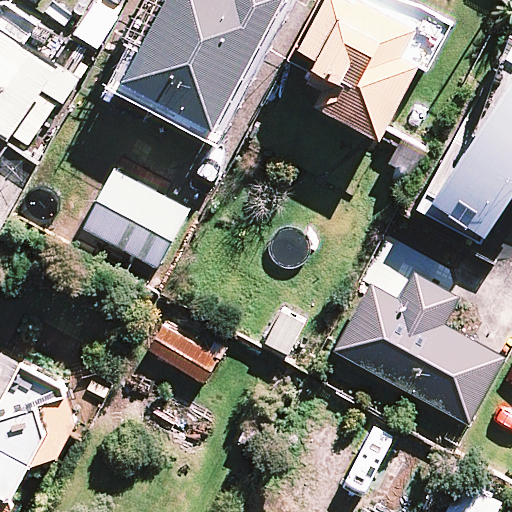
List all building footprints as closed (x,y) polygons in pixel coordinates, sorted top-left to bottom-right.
[(217,119),(281,0),(147,0),(130,31),(146,40),(129,72),(217,119)] [(442,27),(392,0),(329,0),(307,41),(337,58),(318,93),(386,131),(442,27)] [(86,66),(0,3),(0,119),(31,142),(86,66)] [(511,64),(498,88),(503,91),(464,155),(460,153),(430,202),(487,236),(511,195),(511,64)] [(0,222),(36,169),(0,145),(0,222)] [(195,209),(120,167),(89,222),(163,264),(195,209)] [(459,297),(414,273),(403,294),(376,279),(339,346),(474,420),(509,355),(446,320),(459,297)] [(224,352),(168,321),(152,348),(208,380),(224,352)] [(28,355),(22,365),(3,353),(0,357),(0,511),(5,511),(37,457),(61,451),(77,428),(83,432),(97,411),(84,403),(90,393),(28,355)]
